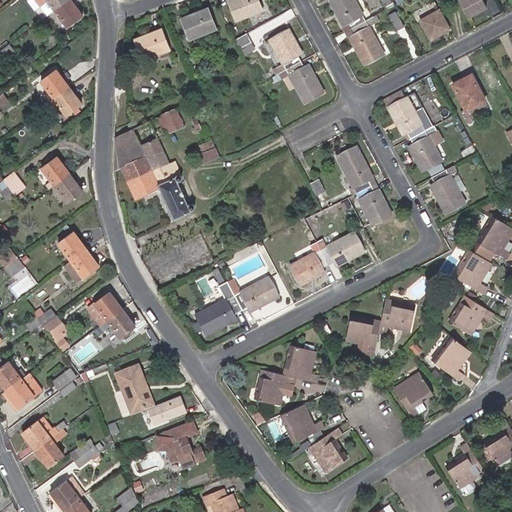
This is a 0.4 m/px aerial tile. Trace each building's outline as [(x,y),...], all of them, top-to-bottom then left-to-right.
[(54,10),(67,0),(34,0),(40,8),(48,2),(54,10)] [(82,17),(69,0),(67,0),(54,10),(67,28),(82,17)] [(224,0),(223,1),(230,22),(258,10),(253,0),(224,0)] [(340,15),(331,0),(330,0),(329,1),(337,17),(340,15)] [(350,29),(365,21),(353,0),(331,0),(340,15),(337,17),(342,25),(345,31),(350,29)] [(393,0),(383,0),(388,8),(395,4),(393,0)] [(482,0),(458,0),(468,18),(487,8),(482,0)] [(187,41),(213,29),(204,8),(177,20),(187,41)] [(395,9),(389,13),(397,27),(404,24),(395,9)] [(440,10),(421,21),(432,40),(450,29),(440,10)] [(375,15),(365,21),(368,26),(378,21),(375,15)] [(350,29),(345,31),(353,46),(356,44),(366,64),(383,54),(368,26),(365,21),(350,29)] [(140,62),(167,51),(158,30),(132,41),(140,62)] [(286,30),(282,32),(291,48),(295,46),(286,30)] [(281,67),(283,71),(298,64),(295,58),(300,55),(295,46),(291,48),(282,32),(266,41),(281,67)] [(235,50),(247,44),(242,35),(231,41),(235,50)] [(235,50),(239,57),(250,51),(247,44),(235,50)] [(364,65),(366,64),(356,44),(353,46),(364,65)] [(9,45),(0,51),(0,58),(2,61),(14,52),(9,45)] [(298,64),(283,71),(303,105),(319,96),(308,77),(312,76),(307,66),(301,69),(298,64)] [(281,67),(272,72),(275,76),(277,75),(283,71),(281,67)] [(54,99),(69,88),(56,70),(40,81),(54,99)] [(283,71),(277,75),(280,80),(286,77),(283,71)] [(464,84),(455,89),(465,111),(485,101),(472,75),(462,80),(464,84)] [(308,77),(319,96),(322,94),(312,76),(308,77)] [(452,85),(455,89),(464,84),(462,80),(452,85)] [(82,105),(69,88),(54,99),(66,116),(82,105)] [(405,133),(409,139),(424,131),(432,126),(422,107),(413,112),(406,97),(388,106),(398,124),(395,126),(400,136),(405,133)] [(190,103),(195,114),(199,112),(194,102),(190,103)] [(198,132),(202,130),(195,114),(190,103),(162,115),(170,131),(193,122),(198,132)] [(385,108),(395,126),(398,124),(388,106),(385,108)] [(163,134),(170,131),(162,115),(156,118),(163,134)] [(116,183),(118,196),(131,191),(128,183),(150,173),(149,171),(167,162),(148,122),(115,136),(115,172),(116,183)] [(424,131),(409,139),(411,143),(405,146),(411,156),(414,154),(423,169),(439,160),(431,145),(440,141),(435,132),(427,136),(424,131)] [(211,150),(208,143),(202,145),(205,152),(201,154),(204,162),(218,157),(215,148),(211,150)] [(348,192),(350,197),(354,195),(375,185),(367,169),(364,171),(356,157),(360,155),(355,146),(335,157),(352,190),(348,192)] [(414,154),(411,156),(419,171),(423,169),(414,154)] [(364,171),(367,169),(360,155),(356,157),(364,171)] [(54,185),(69,174),(56,157),(41,168),(54,185)] [(169,165),(167,162),(149,171),(150,173),(128,183),(131,191),(132,191),(148,227),(170,217),(172,221),(191,212),(190,209),(193,210),(195,208),(196,207),(195,205),(193,204),(190,205),(189,207),(176,180),(178,181),(181,180),(182,178),(182,176),(179,175),(177,176),(175,178),(169,165)] [(175,162),(169,165),(175,178),(177,176),(179,175),(181,174),(175,162)] [(456,164),(434,175),(437,181),(433,183),(433,184),(437,193),(440,191),(450,211),(467,201),(453,173),(459,170),(456,164)] [(13,173),(3,180),(14,195),(24,187),(13,173)] [(82,193),(69,174),(54,185),(67,204),(82,193)] [(320,178),(311,182),(317,195),(326,190),(320,178)] [(382,199),(375,185),(354,195),(370,225),(386,216),(379,201),(382,199)] [(5,188),(0,192),(0,196),(5,203),(13,198),(5,188)] [(440,191),(437,193),(447,212),(450,211),(440,191)] [(390,214),(382,199),(379,201),(386,216),(390,214)] [(511,232),(511,227),(493,216),(477,241),(471,251),(489,263),(496,253),(506,259),(511,253),(502,248),(508,239),(505,237),(508,233),(510,235),(511,232)] [(71,261),(86,250),(73,232),(58,244),(71,261)] [(315,242),(327,265),(332,262),(335,267),(344,263),(342,259),(361,249),(352,232),(324,246),(320,239),(315,242)] [(321,268),(327,265),(315,242),(308,245),(311,253),(287,265),(296,283),(312,275),(314,278),(323,273),(321,268)] [(10,247),(0,254),(0,262),(4,267),(17,257),(10,247)] [(342,259),(344,263),(363,252),(361,249),(342,259)] [(99,267),(86,250),(71,261),(84,279),(99,267)] [(471,251),(469,250),(454,275),(483,294),(488,287),(479,281),(484,273),(483,272),(485,268),(487,269),(490,263),(489,263),(471,251)] [(17,257),(4,267),(11,277),(24,266),(17,257)] [(71,261),(64,266),(77,284),(84,279),(71,261)] [(224,279),(219,271),(214,273),(218,282),(224,279)] [(298,286),(314,278),(312,275),(296,283),(298,286)] [(231,294),(239,310),(245,307),(247,312),(256,307),(255,304),(275,294),(265,276),(240,289),(231,294)] [(234,279),(226,283),(231,294),(240,289),(234,279)] [(224,280),(215,285),(222,299),(231,294),(226,283),(224,280)] [(24,283),(17,288),(21,295),(28,290),(24,283)] [(106,321),(122,310),(108,292),(94,303),(106,321)] [(232,314),(239,310),(231,294),(222,299),(191,315),(201,335),(210,331),(208,328),(224,320),(226,323),(234,319),(232,314)] [(255,304),(256,307),(276,297),(275,294),(255,304)] [(489,320),(493,314),(465,296),(449,321),(469,335),(474,327),(472,326),(474,322),(476,324),(482,316),(489,320)] [(415,307),(385,300),(380,322),(377,334),(385,336),(388,326),(397,328),(398,326),(402,327),(402,329),(409,331),(415,307)] [(94,303),(87,308),(100,326),(106,321),(94,303)] [(40,309),(34,314),(37,318),(41,323),(42,325),(56,315),(51,309),(44,314),(40,309)] [(134,327),(122,310),(106,321),(119,338),(134,327)] [(56,315),(42,325),(54,342),(68,332),(56,315)] [(377,334),(380,322),(350,316),(344,341),(352,342),(353,339),(358,340),(357,343),(358,344),(357,351),(365,353),(365,355),(372,357),(377,334)] [(37,318),(24,327),(28,332),(41,323),(37,318)] [(210,331),(226,323),(224,320),(208,328),(210,331)] [(144,333),(139,335),(144,345),(149,343),(144,333)] [(466,358),(470,352),(451,337),(433,361),(460,382),(464,376),(456,370),(463,361),(461,360),(464,356),(466,358)] [(295,377),(317,382),(319,375),(309,372),(311,362),(309,361),(310,357),(312,358),(314,350),(290,344),(282,374),(295,377)] [(421,351),(414,345),(409,349),(416,356),(421,351)] [(77,350),(65,358),(72,367),(84,359),(77,350)] [(83,373),(91,370),(84,359),(72,367),(78,375),(83,373)] [(0,383),(4,390),(19,379),(7,362),(0,367),(0,383)] [(104,367),(103,365),(91,370),(83,373),(84,374),(85,377),(93,374),(92,372),(104,367)] [(143,389),(146,388),(136,366),(116,374),(131,412),(152,403),(147,391),(144,392),(143,389)] [(282,374),(261,368),(253,398),(278,404),(280,397),(277,396),(278,392),(281,392),(290,395),(292,385),(293,385),(295,377),(282,374)] [(71,370),(54,383),(60,391),(73,381),(77,378),(71,370)] [(27,373),(19,379),(32,397),(40,391),(27,373)] [(423,402),(424,401),(422,399),(426,396),(428,399),(434,395),(421,374),(395,391),(413,419),(421,415),(416,407),(423,402)] [(32,397),(19,379),(4,390),(18,408),(32,397)] [(73,381),(60,391),(65,398),(78,388),(73,381)] [(4,390),(2,392),(15,410),(18,408),(4,390)] [(423,402),(416,407),(421,414),(428,410),(423,402)] [(304,403),(281,414),(294,442),(326,429),(323,421),(313,425),(309,416),(306,417),(304,413),(307,412),(304,403)] [(261,412),(253,415),(257,424),(264,421),(261,412)] [(42,417),(36,421),(21,432),(34,450),(49,438),(57,433),(53,427),(51,429),(42,417)] [(192,420),(177,426),(180,432),(194,427),(192,420)] [(497,465),(511,455),(511,431),(505,420),(499,424),(503,432),(495,437),(497,440),(492,443),(491,440),(485,444),(497,465)] [(62,422),(53,427),(57,433),(61,429),(65,427),(62,422)] [(177,426),(174,427),(190,464),(193,464),(194,462),(204,458),(201,450),(197,448),(191,450),(186,437),(182,439),(180,432),(177,426)] [(338,426),(310,445),(327,472),(348,458),(344,451),(341,453),(339,449),(342,448),(336,439),(343,434),(338,426)] [(190,464),(174,427),(172,428),(176,440),(163,446),(167,458),(172,460),(176,459),(179,465),(183,467),(190,464)] [(49,438),(53,443),(65,434),(61,429),(57,433),(49,438)] [(53,443),(49,438),(34,450),(47,467),(62,456),(53,443)] [(73,452),(77,458),(92,446),(88,440),(73,452)] [(458,487),(485,471),(467,443),(461,447),(464,453),(455,458),(444,464),(446,467),(458,487)] [(77,458),(73,461),(77,467),(97,452),(92,446),(77,458)] [(70,477),(65,481),(78,499),(84,495),(70,477)] [(64,510),(78,499),(65,481),(50,492),(64,510)] [(134,496),(131,488),(118,498),(123,505),(134,496)] [(240,511),(239,510),(233,494),(227,497),(224,490),(205,497),(208,505),(212,503),(215,511),(240,511)] [(50,492),(47,494),(61,511),(64,510),(50,492)] [(134,496),(123,505),(114,511),(130,511),(128,509),(136,502),(134,496)] [(137,499),(141,508),(148,506),(144,496),(137,499)] [(87,511),(78,499),(64,510),(65,511),(87,511)]
